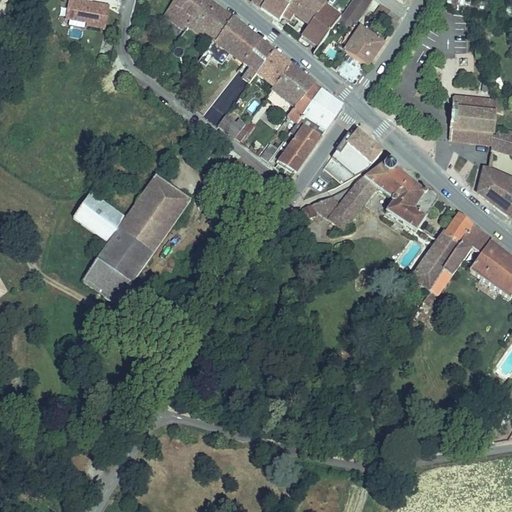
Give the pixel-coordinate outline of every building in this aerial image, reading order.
[(68,0),(66,17),(87,21),(86,23),(103,26),(107,4),(90,1),(82,0),(68,0)] [(204,0),(172,0),(165,11),(185,27),(186,26),(204,0)] [(232,16),(212,0),(204,0),(186,26),(198,35),(204,27),(216,37),(232,16)] [(259,0),(258,3),(266,11),(274,0),(259,0)] [(274,0),(266,11),(269,13),(285,24),(291,13),(299,0),(274,0)] [(299,0),(291,13),(301,21),(315,0),(299,0)] [(331,0),(315,0),(301,21),(312,29),(329,6),(332,1),(331,0)] [(375,0),(360,0),(349,15),(362,24),(378,2),(375,0)] [(312,29),(307,36),(324,50),(343,23),(346,19),(329,6),(312,29)] [(403,21),(387,8),(380,17),(398,30),(403,21)] [(349,15),(346,19),(343,23),(356,32),(360,27),(362,24),(349,15)] [(216,37),(196,62),(203,68),(210,60),(219,67),(228,57),(241,67),(261,40),(232,16),(216,37)] [(360,27),(356,32),(343,48),(349,53),(365,31),(360,27)] [(349,53),(370,69),(387,48),(365,31),(349,53)] [(261,40),(241,67),(248,72),(240,83),(248,89),(256,78),(275,53),(261,40)] [(275,53),(256,78),(274,92),(292,69),(275,53)] [(292,69),(274,92),(296,108),(313,85),(300,76),(292,69)] [(313,85),(296,108),(288,117),(296,124),(321,91),(313,85)] [(277,150),(268,162),(272,166),(276,161),(292,172),(322,128),(340,105),(321,91),(296,124),(277,150)] [(228,94),(220,103),(239,118),(247,107),(250,103),(241,96),(237,101),(228,94)] [(465,100),(453,99),(452,114),(451,120),(450,129),(449,143),(492,148),(494,132),(495,119),(497,105),(465,100)] [(504,105),(497,105),(495,119),(503,119),(504,111),(504,105)] [(247,107),(239,118),(243,120),(251,109),(247,107)] [(391,108),(388,113),(397,119),(399,115),(397,113),(398,110),(395,108),(394,110),(391,108)] [(233,128),(240,133),(247,124),(239,118),(233,128)] [(508,134),(494,132),(492,148),(507,150),(508,134)] [(368,164),(381,154),(359,135),(357,133),(347,145),(368,164)] [(250,169),(257,158),(236,142),(228,153),(250,169)] [(271,145),(261,157),(268,162),(277,150),(271,145)] [(362,169),(368,164),(347,145),(342,151),(362,169)] [(337,194),(303,208),(305,217),(324,213),(347,230),(377,188),(394,200),(387,210),(415,231),(438,199),(426,190),(423,193),(394,171),(397,167),(388,160),(382,169),(379,166),(370,175),(359,183),(337,194)] [(511,175),(484,169),(480,196),(511,220),(511,175)] [(127,291),(134,280),(188,202),(153,177),(125,218),(109,245),(94,267),(127,291)] [(318,180),(300,202),(325,187),(318,180)] [(92,195),(74,220),(109,245),(125,218),(110,208),(92,195)] [(421,286),(429,292),(431,290),(473,226),(457,214),(443,233),(439,231),(432,241),(434,244),(411,279),(408,284),(414,288),(418,291),(421,286)] [(511,256),(473,226),(431,290),(438,296),(471,251),(481,258),(471,270),(509,298),(511,293),(511,256)] [(112,311),(127,291),(94,267),(79,288),(112,311)] [(0,299),(9,294),(0,278),(0,299)]
